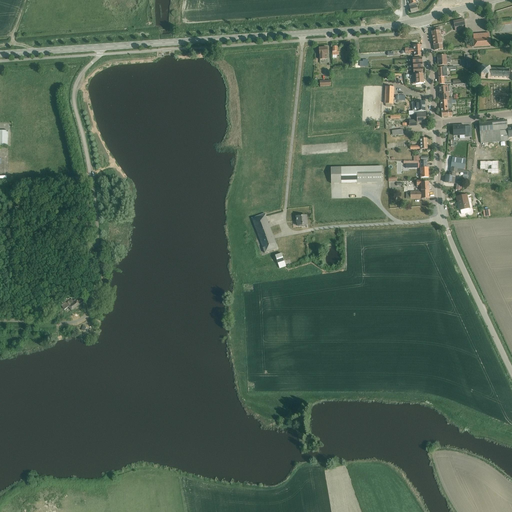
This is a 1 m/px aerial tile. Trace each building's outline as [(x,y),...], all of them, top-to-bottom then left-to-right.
[(409,0),(410,4),(408,5),(411,13),(418,11),(414,0),(409,0)] [(453,21),(454,27),(465,25),(464,19),(453,21)] [(435,28),(436,31),(431,32),(434,46),(434,51),(442,49),(440,36),(441,35),(440,32),(440,31),(439,28),(435,28)] [(490,46),(489,33),(473,35),(474,47),(490,46)] [(328,59),(327,54),(327,47),(319,48),(319,55),(320,60),(328,59)] [(479,75),(479,77),(480,77),(480,79),(482,79),(482,77),(487,78),(487,79),(488,79),(489,77),(508,78),(509,70),(489,69),(489,67),(488,67),(488,69),(482,69),(482,67),(481,67),(481,69),(479,69),(479,70),(480,70),(480,75),(479,75)] [(447,77),(446,68),(438,68),(438,78),(443,77),(447,77)] [(423,84),(423,74),(412,75),(412,85),(415,84),(415,85),(423,84)] [(392,104),(393,87),(385,86),(384,104),(385,104),(385,107),(391,107),(392,104)] [(449,86),(447,86),(439,87),(440,101),(451,100),(452,100),(452,98),(448,98),(448,92),(449,92),(449,86)] [(425,112),(424,99),(421,99),(421,102),(416,102),(416,103),(412,103),(412,112),(413,112),(414,115),(417,115),(423,114),(423,112),(425,112)] [(451,100),(440,101),(441,118),(452,117),(451,100)] [(423,114),(417,115),(417,121),(409,121),(409,126),(417,126),(417,123),(426,123),(425,114),(423,114)] [(507,128),(506,120),(478,123),(480,143),(508,141),(508,138),(507,128)] [(464,126),(453,126),(453,136),(465,135),(465,138),(471,137),(471,126),(464,127),(464,126)] [(420,150),(427,149),(426,139),(420,139),(420,146),(410,146),(410,150),(420,149),(420,150)] [(463,170),(464,170),(466,160),(452,158),(451,168),(458,169),(463,170)] [(405,162),(403,162),(403,164),(412,164),(412,168),(420,168),(420,178),(428,178),(428,167),(426,167),(426,165),(427,165),(427,161),(405,162)] [(494,165),(485,165),(485,176),(494,175),(494,165)] [(381,167),(356,167),(331,168),(331,184),(382,183),(381,167)] [(449,176),(446,175),(445,183),(454,184),(455,177),(454,177),(454,174),(450,173),(449,176)] [(410,192),(410,199),(421,199),(429,199),(429,191),(428,183),(421,183),(421,181),(416,181),(417,188),(421,188),(421,192),(410,192)] [(469,209),(466,195),(456,197),(457,201),(459,201),(461,210),(469,209)] [(265,215),(252,220),(264,253),(277,248),(265,215)] [(296,222),(297,222),(297,226),(307,225),(306,216),(296,217),(296,222)] [(275,256),(279,268),(286,266),(281,254),(275,256)] [(66,298),(60,302),(62,304),(60,304),(64,310),(68,307),(71,311),(80,304),(83,302),(81,300),(78,302),(77,300),(75,301),(74,300),(72,301),(70,303),(66,298)]
